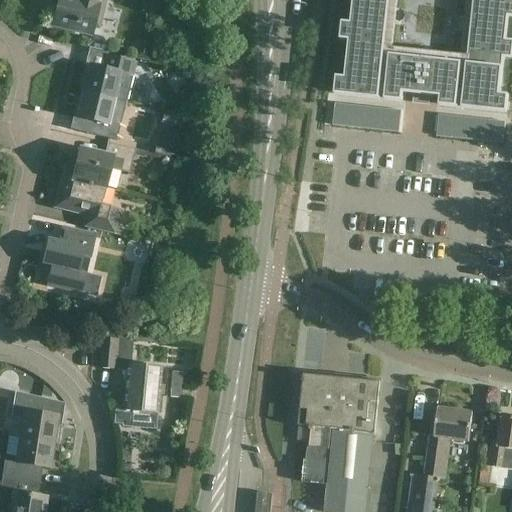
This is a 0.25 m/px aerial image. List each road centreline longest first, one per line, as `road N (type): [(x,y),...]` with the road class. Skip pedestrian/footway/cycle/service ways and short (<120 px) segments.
road 1 (residential): [(0,297),(28,166),(15,125),(26,70),(0,24)]
road 2 (residential): [(505,370),(431,358),(315,294),(250,281)]
road 3 (tertiary): [(257,237),(290,0)]
road 4 (tertiary): [(259,0),(257,237)]
road 5 (residential): [(93,511),(99,463),(84,402),(62,372),(0,342)]
road 6 (tertiary): [(230,421),(250,281)]
